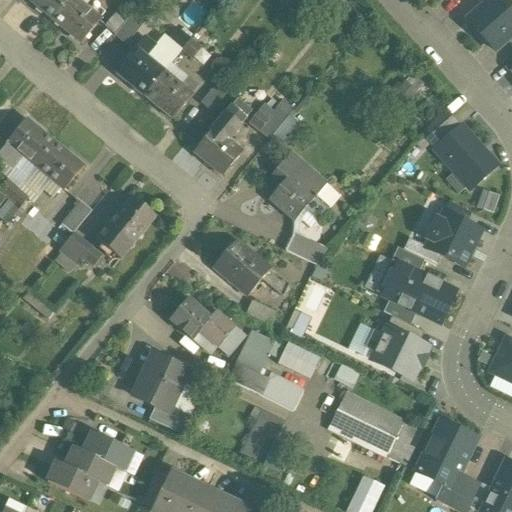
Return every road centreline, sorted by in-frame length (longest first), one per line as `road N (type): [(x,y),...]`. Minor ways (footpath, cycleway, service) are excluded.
road 1 (residential): [(56,390),(206,203),(0,36)]
road 2 (residential): [(56,390),(303,511)]
road 3 (residential): [(511,234),(457,360),(459,390),(473,409),(511,431)]
road 4 (residential): [(398,0),(511,135)]
